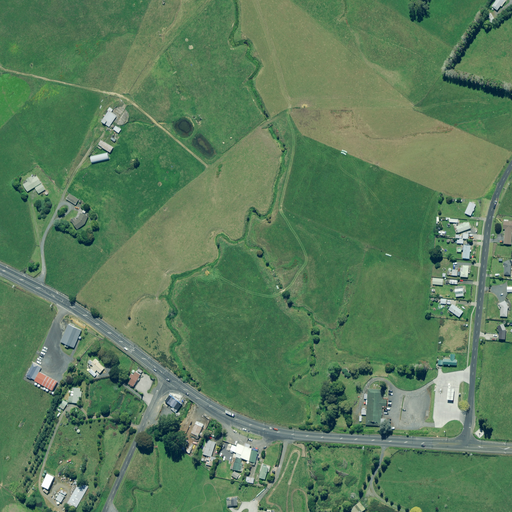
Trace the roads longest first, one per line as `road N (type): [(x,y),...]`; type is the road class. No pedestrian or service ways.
road 1 (trunk): [(166,376),(211,407),(277,432),(464,444)]
road 2 (unclassified): [(511,165),(489,219),(464,444)]
road 3 (trunk): [(0,269),(65,303),(166,376)]
road 4 (unclassified): [(104,511),(166,376)]
